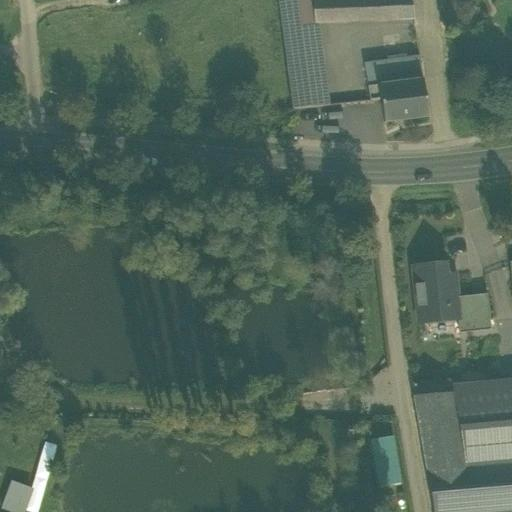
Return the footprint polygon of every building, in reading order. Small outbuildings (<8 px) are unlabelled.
[(328,106),(317,23),(314,23),(313,0),(277,0),(282,28),(293,110),(328,106)] [(313,0),(314,23),(317,23),(413,19),(411,0),(313,0)] [(364,66),(367,87),(422,79),(419,58),(364,66)] [(427,117),(422,79),(367,87),(370,102),(380,100),(384,123),(427,117)] [(443,264),(412,267),(418,324),(458,320),(459,320),(457,297),(455,276),(444,277),(443,264)] [(487,294),(457,297),(459,320),(458,320),(459,333),(491,330),(487,294)] [(426,472),(433,511),(511,511),(511,464),(465,469),(452,390),(451,381),(412,383),(426,472)] [(511,384),(452,390),(465,469),(511,464),(511,384)] [(393,436),(370,440),(378,488),(401,484),(393,436)] [(26,511),(34,491),(11,481),(0,511),(2,511),(26,511)]
